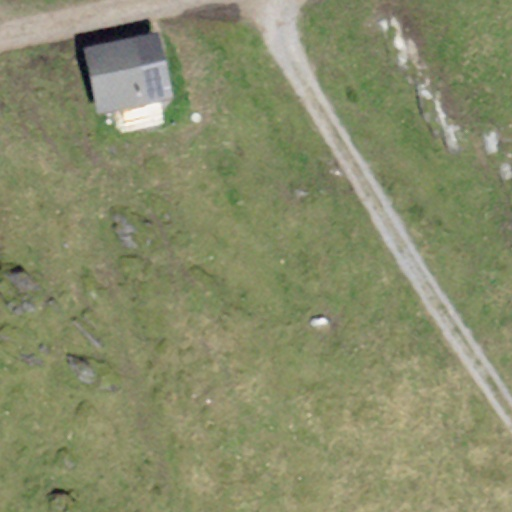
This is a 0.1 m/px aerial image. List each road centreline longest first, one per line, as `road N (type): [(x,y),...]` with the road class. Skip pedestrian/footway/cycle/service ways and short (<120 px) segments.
road 1 (track): [(259,0),(511,414)]
road 2 (track): [(0,37),(177,0)]
